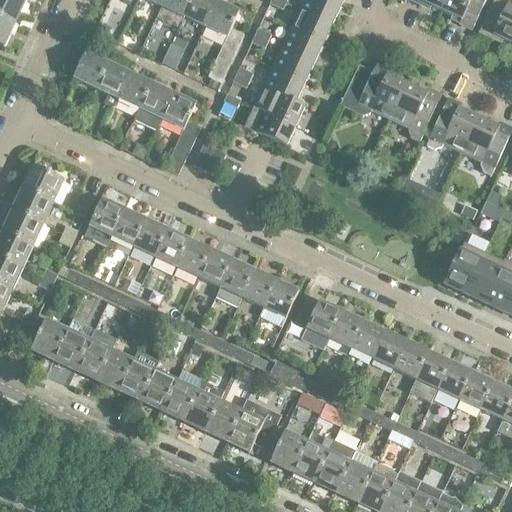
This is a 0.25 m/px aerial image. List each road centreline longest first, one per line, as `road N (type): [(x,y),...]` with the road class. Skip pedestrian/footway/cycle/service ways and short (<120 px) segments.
road 1 (residential): [(511,353),(13,119)]
road 2 (tertiary): [(248,511),(0,397)]
road 3 (residential): [(511,99),(362,30),(376,0)]
road 4 (residential): [(13,119),(71,0)]
